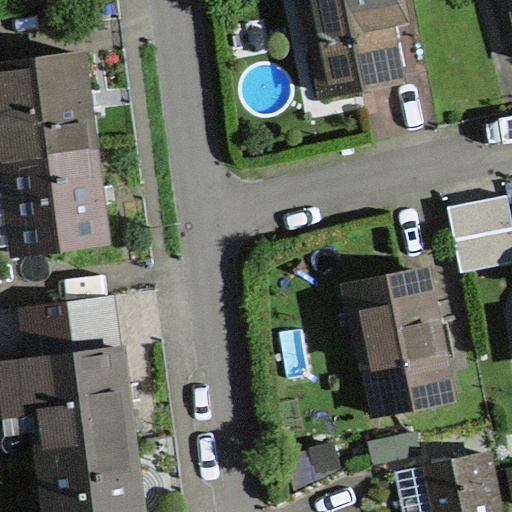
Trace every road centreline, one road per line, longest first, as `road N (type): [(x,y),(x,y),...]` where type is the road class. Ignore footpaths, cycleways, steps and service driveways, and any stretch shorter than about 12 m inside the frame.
road 1 (residential): [(195,218),(511,138)]
road 2 (residential): [(235,511),(195,218)]
road 3 (residential): [(195,218),(164,0)]
